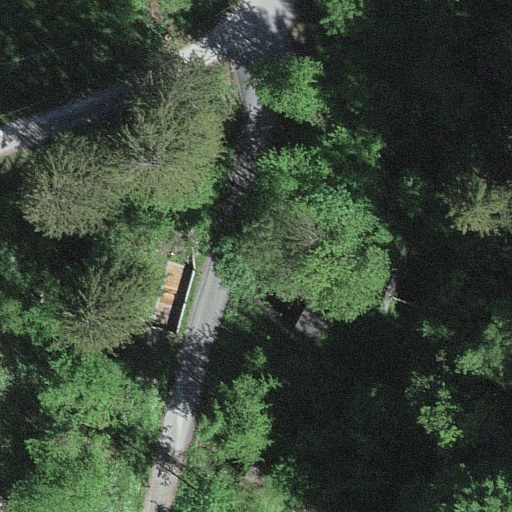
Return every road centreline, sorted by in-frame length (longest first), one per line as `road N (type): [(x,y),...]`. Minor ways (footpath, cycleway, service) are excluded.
road 1 (track): [(270,52),(154,511)]
road 2 (track): [(279,0),(270,52),(0,147)]
